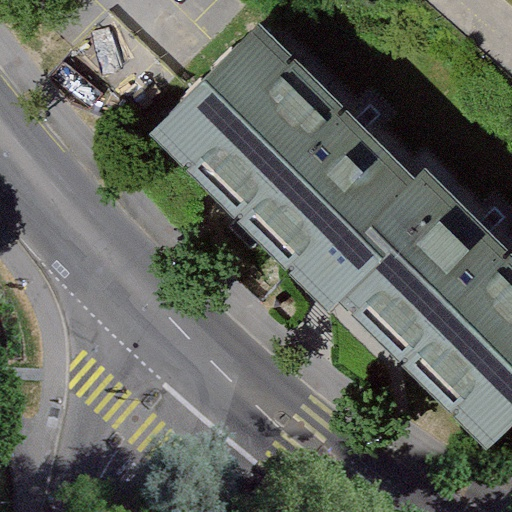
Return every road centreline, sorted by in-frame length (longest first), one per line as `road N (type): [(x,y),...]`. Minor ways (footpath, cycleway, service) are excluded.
road 1 (tertiary): [(399,511),(136,281)]
road 2 (residential): [(84,511),(136,281)]
road 3 (tertiary): [(136,281),(0,130)]
